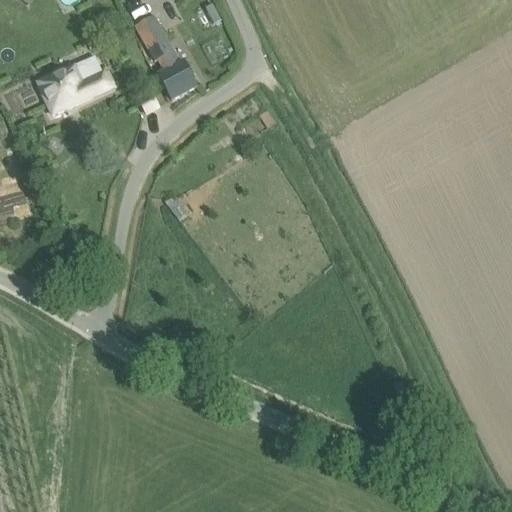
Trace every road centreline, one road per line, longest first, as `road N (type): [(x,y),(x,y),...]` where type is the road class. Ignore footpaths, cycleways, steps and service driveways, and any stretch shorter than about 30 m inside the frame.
road 1 (unclassified): [(485,511),(93,331)]
road 2 (unclassified): [(93,331),(108,304),(126,206),(147,157),(251,65),(249,38),(231,0)]
